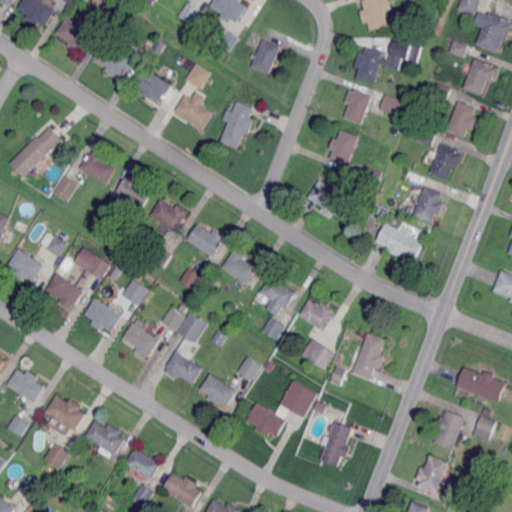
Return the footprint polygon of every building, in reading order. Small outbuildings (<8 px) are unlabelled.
[(49,26),(42,22),(40,26),(28,18),(30,14),(21,8),(26,0),(43,0),(59,10),(49,26)] [(239,23),(233,19),(230,24),(221,17),(224,14),(212,6),(216,0),(237,0),(249,8),(239,23)] [(390,26),(372,31),(370,22),(366,23),(362,11),(366,9),(364,0),(392,0),(395,10),(386,12),(390,26)] [(483,0),(478,14),(461,8),(464,0),(483,0)] [(114,25),(99,16),(107,1),(122,10),(114,25)] [(194,25),(181,16),(190,3),(203,11),(194,25)] [(511,34),(511,37),(507,35),(501,52),(479,43),(492,11),(511,18),(511,34)] [(80,23),(82,18),(92,25),(89,30),(98,35),(88,52),(81,48),(79,51),(70,45),(72,42),(59,33),(69,16),(80,23)] [(233,53),(221,45),(230,31),(242,38),(233,53)] [(272,74),(254,66),(266,39),(283,46),(272,74)] [(466,58),(452,52),(457,40),(471,46),(466,58)] [(141,51),(125,76),(120,73),(117,76),(108,70),(110,66),(97,58),(107,41),(119,49),(124,41),(141,51)] [(409,60),(403,59),(400,71),(390,68),(390,67),(382,65),(378,83),(360,78),(363,67),(359,66),(362,53),(366,54),(368,48),(385,53),(384,59),(392,61),(397,41),(413,45),(409,60)] [(494,81),(490,80),(484,95),(466,88),(478,57),(500,66),(494,81)] [(203,89),(188,79),(199,63),(214,72),(203,89)] [(171,102),(165,99),(164,101),(157,97),(155,101),(144,94),(146,91),(134,83),(145,65),(174,84),(173,87),(179,90),(171,102)] [(448,104),(434,98),(440,82),(455,88),(448,104)] [(365,124),(347,117),(352,103),(348,102),(353,88),(375,96),(365,124)] [(205,104),(217,112),(206,129),(178,111),(188,94),(195,98),(199,92),(209,98),(205,104)] [(398,116),(382,109),(389,93),(405,100),(398,116)] [(476,130),(471,129),(467,137),(450,131),(462,101),(479,108),(476,116),(480,118),(476,130)] [(250,135),(246,134),(240,149),(223,141),(240,102),(256,108),(252,117),(253,117),(253,118),(256,120),(250,135)] [(434,147),(412,137),(419,122),(441,131),(434,147)] [(64,139),(27,177),(13,163),(40,136),(42,138),(52,127),(64,139)] [(350,165),(333,158),(336,150),(332,148),(336,137),(340,139),(344,129),(362,136),(350,165)] [(462,166),(457,164),(451,180),(433,173),(445,143),(467,152),(462,166)] [(107,158),(104,162),(117,170),(107,186),(81,169),(91,153),(93,154),(96,151),(107,158)] [(380,187),(362,180),(368,165),(386,172),(380,187)] [(144,208),(119,192),(131,173),(143,181),(141,184),(154,193),(144,208)] [(69,201),(56,192),(67,175),(81,184),(69,201)] [(345,220),(336,214),(334,218),(323,210),(326,206),(311,197),(322,180),(356,203),(345,220)] [(443,215),(438,213),(435,223),(416,215),(428,186),(446,193),(443,201),(447,203),(443,215)] [(177,207),(179,204),(190,211),(188,215),(189,216),(180,232),(153,215),(163,199),(177,207)] [(0,249),(0,211),(13,217),(0,249)] [(26,234),(14,229),(19,215),(31,220),(26,234)] [(418,260),(404,253),(403,257),(389,250),(391,246),(380,240),(389,223),(427,242),(418,260)] [(215,233),(217,229),(228,236),(216,256),(191,240),(201,224),(215,233)] [(61,256),(48,248),(57,234),(70,243),(61,256)] [(80,253),(74,249),(77,243),(84,247),(80,253)] [(165,268),(150,258),(160,244),(175,254),(165,268)] [(103,280),(76,263),(86,247),(113,264),(103,280)] [(36,280),(28,274),(25,278),(16,272),(18,269),(11,264),(21,248),(46,264),(36,280)] [(250,284),(225,268),(237,249),(247,256),(245,259),(260,269),(250,284)] [(117,280),(111,276),(116,267),(122,271),(117,280)] [(203,294),(183,281),(192,267),(212,280),(203,294)] [(511,295),(497,290),(505,270),(511,272),(511,295)] [(76,306),(74,305),(72,309),(61,302),(64,298),(50,289),(60,273),(86,290),(76,306)] [(289,309),(285,306),(280,315),(269,308),(275,299),(264,292),(276,273),(286,279),(284,283),(299,293),(289,309)] [(141,305),(125,294),(136,278),(152,289),(141,305)] [(114,331),(107,326),(104,330),(94,323),(97,319),(88,314),(98,298),(125,315),(114,331)] [(325,307),(327,303),(337,310),(335,313),(337,314),(326,331),(302,315),(313,299),(325,307)] [(179,330),(165,321),(174,307),(188,316),(179,330)] [(198,343),(180,332),(193,312),(211,323),(198,343)] [(279,340),(265,330),(274,317),(288,326),(279,340)] [(149,360),(137,352),(140,347),(125,338),(136,322),(162,340),(149,360)] [(223,346),(213,339),(220,329),(230,336),(223,346)] [(383,369),(378,367),(374,379),(356,372),(372,332),(389,339),(383,355),(388,357),(383,369)] [(326,369),(304,355),(315,339),(337,353),(326,369)] [(0,350),(3,352),(0,356),(8,361),(0,373),(0,350)] [(195,384),(180,375),(178,378),(167,371),(179,351),(206,368),(195,384)] [(255,380),(241,371),(250,356),(264,365),(255,380)] [(273,370),(266,366),(270,361),(276,365),(273,370)] [(342,385),(332,382),(338,366),(347,369),(342,385)] [(487,373),(488,371),(498,374),(497,377),(510,382),(502,402),(461,387),(468,366),(487,373)] [(28,373),(30,370),(41,377),(38,381),(47,387),(38,403),(9,385),(20,368),(28,373)] [(228,407),(220,402),(218,405),(208,398),(210,395),(202,389),(213,373),(239,392),(228,407)] [(307,417),(283,403),(297,380),(321,393),(307,417)] [(71,401),(73,398),(85,406),(82,410),(88,414),(78,430),(49,411),(59,394),(71,401)] [(325,413),(316,409),(319,402),(329,405),(325,413)] [(281,437),(273,432),(270,436),(256,429),(259,424),(250,420),(260,403),(290,419),(281,437)] [(493,415),(486,412),(488,406),(495,410),(493,415)] [(468,417),(456,449),(438,442),(442,431),(438,429),(444,415),(447,417),(450,410),(468,417)] [(24,436),(10,427),(18,415),(32,424),(24,436)] [(492,440),(477,433),(484,415),(499,421),(492,440)] [(107,427),(110,423),(122,432),(119,435),(126,440),(116,455),(113,452),(110,456),(99,449),(102,445),(85,434),(95,419),(107,427)] [(349,458),(345,456),(341,466),(324,459),(338,421),(356,428),(350,444),(354,445),(349,458)] [(62,468),(47,458),(57,442),(72,453),(62,468)] [(153,480),(128,463),(138,448),(163,464),(153,480)] [(78,458),(73,455),(76,449),(82,452),(78,458)] [(0,473),(0,454),(9,461),(0,473)] [(440,493),(421,485),(423,480),(419,479),(424,466),(428,468),(433,455),(452,462),(440,493)] [(187,479),(189,476),(201,484),(199,488),(205,492),(195,508),(165,489),(176,472),(187,479)] [(35,501),(21,489),(32,475),(46,486),(35,501)] [(149,504),(137,496),(145,483),(157,491),(149,504)] [(466,511),(455,511),(450,510),(456,493),(472,499),(466,511)] [(14,511),(0,511),(0,494),(18,508),(14,511)] [(230,508),(232,504),(244,511),(243,511),(209,511),(216,500),(230,508)] [(430,511),(405,511),(406,511),(411,511),(415,501),(432,508),(430,511)]
